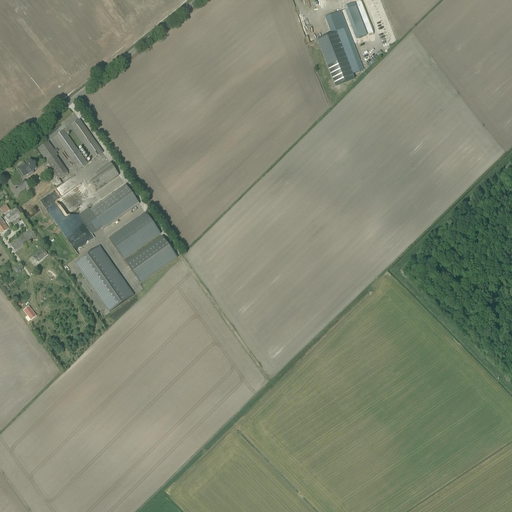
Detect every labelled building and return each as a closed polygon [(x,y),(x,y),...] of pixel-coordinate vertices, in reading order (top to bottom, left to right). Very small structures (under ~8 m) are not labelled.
[(354,3),(344,7),(345,10),(357,40),(366,36),(355,6),(354,3)] [(332,34),(317,40),(335,87),(355,79),(353,74),(362,71),(339,12),(325,18),(332,34)] [(93,160),(103,153),(80,120),(55,138),(78,171),(88,164),(67,134),(73,130),(93,160)] [(48,142),(38,150),(41,154),(59,179),(68,172),(56,156),(58,155),(56,153),(58,151),(56,149),(54,150),(51,146),(48,142)] [(24,177),(36,168),(30,160),(18,168),(24,177)] [(108,165),(88,180),(95,189),(115,174),(108,165)] [(64,195),(80,185),(78,181),(68,187),(66,185),(64,186),(62,184),(58,186),(64,195)] [(139,205),(126,185),(90,210),(88,209),(79,215),(92,236),(102,229),(103,230),(139,205)] [(5,215),(10,211),(8,207),(6,206),(1,209),(5,215)] [(10,224),(21,215),(17,209),(5,217),(10,224)] [(123,260),(161,234),(146,213),(108,239),(123,260)] [(1,218),(0,219),(0,230),(2,233),(9,229),(1,218)] [(15,253),(36,237),(30,228),(29,229),(27,226),(23,229),(25,232),(9,244),(15,253)] [(162,236),(125,263),(141,284),(177,258),(162,236)] [(134,296),(99,246),(74,264),(109,313),(134,296)] [(38,263),(48,255),(43,249),(32,257),(38,263)] [(10,290),(5,283),(2,286),(7,292),(10,290)] [(36,317),(29,307),(24,311),(31,320),(36,317)]
